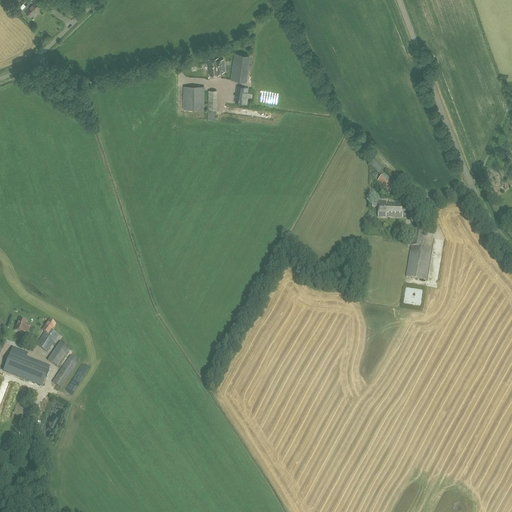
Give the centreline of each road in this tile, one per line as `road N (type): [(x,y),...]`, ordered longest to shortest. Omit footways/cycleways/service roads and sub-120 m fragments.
road 1 (unclassified): [(511,254),(486,221),(399,0)]
road 2 (unclassified): [(0,78),(37,58),(96,0)]
